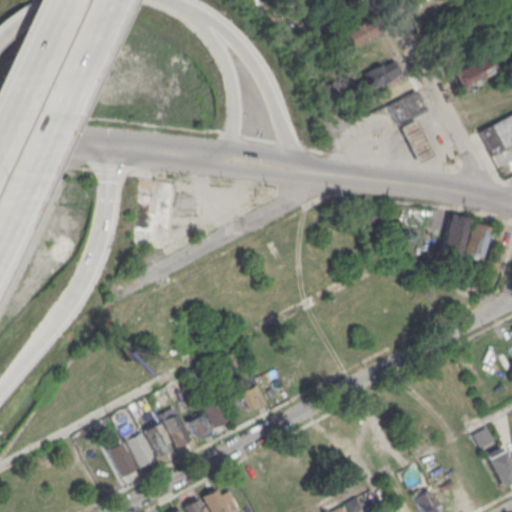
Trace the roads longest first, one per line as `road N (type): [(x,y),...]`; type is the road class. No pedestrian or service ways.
road 1 (residential): [(111,511),(477,317),(507,298),(511,285)]
road 2 (motorway): [(229,163),(229,73),(189,13),(158,0),(32,11),(0,33)]
road 3 (motorway): [(0,229),(109,0)]
road 4 (residential): [(383,0),(494,199)]
road 5 (residential): [(306,175),(295,197),(117,291)]
road 6 (tertiary): [(511,204),(306,175)]
road 7 (motorway): [(306,175),(256,70),(229,38),(189,13)]
road 8 (motorway): [(76,293),(103,225),(110,147)]
road 9 (motorway): [(56,0),(0,129)]
road 10 (tertiary): [(229,163),(110,147)]
